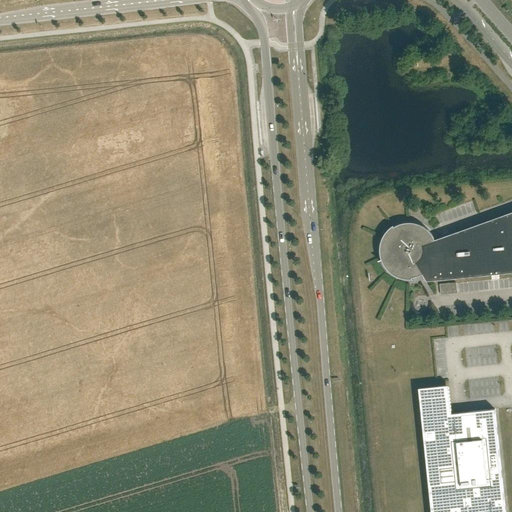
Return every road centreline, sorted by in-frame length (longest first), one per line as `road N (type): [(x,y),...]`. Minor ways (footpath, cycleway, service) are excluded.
road 1 (secondary): [(242,0),(263,28),(310,511)]
road 2 (secondary): [(338,511),(298,84)]
road 3 (tertiary): [(0,18),(165,0)]
